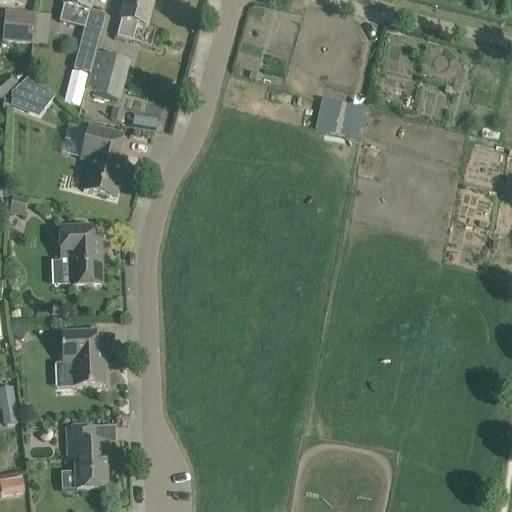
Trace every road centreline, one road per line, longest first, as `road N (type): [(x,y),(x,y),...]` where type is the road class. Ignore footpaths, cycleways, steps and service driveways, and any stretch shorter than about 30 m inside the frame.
road 1 (residential): [(155,511),(148,249),(163,192),(197,128),(234,0)]
road 2 (residential): [(511,42),(369,14),(337,0)]
